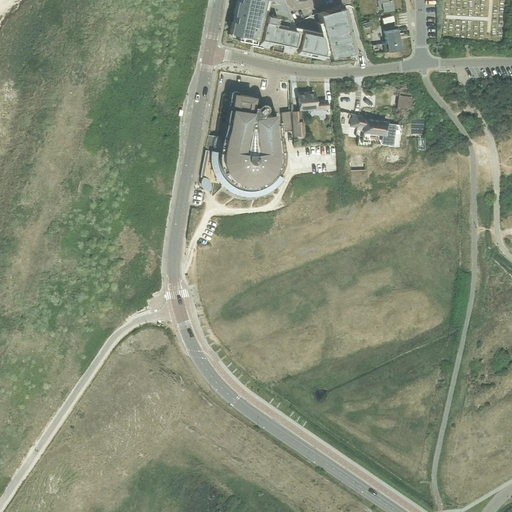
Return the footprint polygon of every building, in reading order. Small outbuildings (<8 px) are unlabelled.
[(291,24),(280,0),(235,0),(229,32),(234,33),(233,39),(251,42),(251,41),(255,42),(254,44),(266,46),(266,48),(275,50),(275,48),(287,51),(294,53),(294,52),(301,53),(301,55),(313,57),(314,52),(320,53),(319,55),(323,56),(324,55),(327,54),(328,58),(353,51),(341,6),(316,13),(318,22),(315,22),(318,35),(290,29),(291,24)] [(376,0),(377,2),(381,1),(383,11),(392,9),(390,0),(376,0)] [(383,31),(385,43),(381,44),(382,52),(386,52),(398,50),(395,29),(383,31)] [(313,107),(313,108),(325,107),(325,100),(313,101),(312,92),(297,93),(298,108),(313,107)] [(212,151),(211,159),(213,167),(215,174),(220,181),(225,186),(232,191),(239,193),(247,195),(255,194),(262,192),(269,188),(275,183),(280,177),(272,172),(276,163),(276,154),(272,119),(266,119),(265,116),(262,112),(262,110),(263,109),(264,108),(264,106),(264,105),(263,104),(263,103),(262,102),(260,102),(259,101),(258,102),(257,102),(256,103),(254,103),(251,101),(252,96),(231,93),(220,153),(212,151)] [(283,132),(291,131),(289,111),(280,112),(281,122),(282,122),(283,132)] [(301,122),(299,122),(298,111),(291,112),(293,136),(302,135),(301,122)] [(352,114),(349,125),(356,127),(357,126),(362,127),(361,131),(382,134),(381,143),(393,145),(396,124),(385,123),(385,122),(363,118),(363,116),(352,114)] [(207,189),(208,190),(209,187),(209,184),(207,181),(205,179),(202,178),(201,179),(201,181),(201,182),(202,186),(204,188),(206,189),(207,189)]
